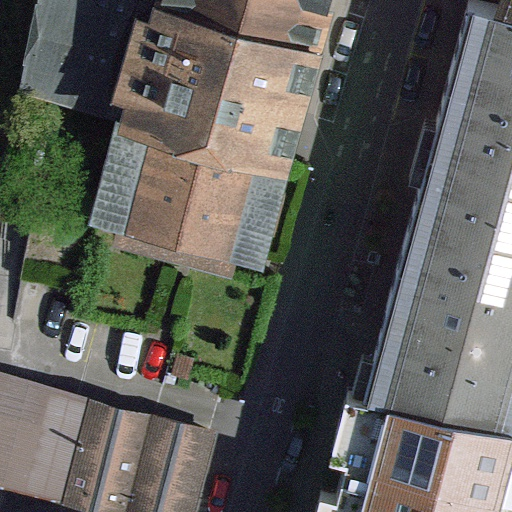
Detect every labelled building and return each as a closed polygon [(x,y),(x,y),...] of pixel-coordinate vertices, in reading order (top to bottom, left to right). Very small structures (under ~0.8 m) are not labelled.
[(34,0),(31,18),(142,49),(150,0),(34,0)] [(150,0),(142,49),(306,94),(334,0),(150,0)] [(471,0),(371,380),(511,417),(511,8),(494,4),(478,0),(471,0)] [(511,0),(495,0),(494,4),(511,8),(511,0)] [(115,120),(142,49),(31,18),(18,92),(115,120)] [(306,94),(142,49),(115,120),(287,172),(306,94)] [(287,172),(115,120),(90,218),(104,222),(264,264),(287,172)] [(6,371),(0,369),(0,485),(123,511),(190,511),(213,428),(154,412),(6,371)] [(511,511),(511,417),(371,380),(368,392),(348,386),(332,445),(344,448),(333,491),(321,488),(314,511),(511,511)]
